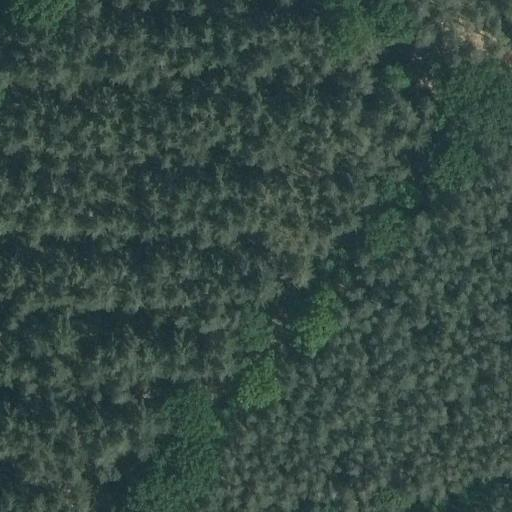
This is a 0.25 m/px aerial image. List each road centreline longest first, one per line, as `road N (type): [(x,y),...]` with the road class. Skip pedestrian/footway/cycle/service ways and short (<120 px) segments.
road 1 (track): [(128,511),(471,114)]
road 2 (track): [(511,457),(252,511)]
road 3 (track): [(347,0),(471,114)]
